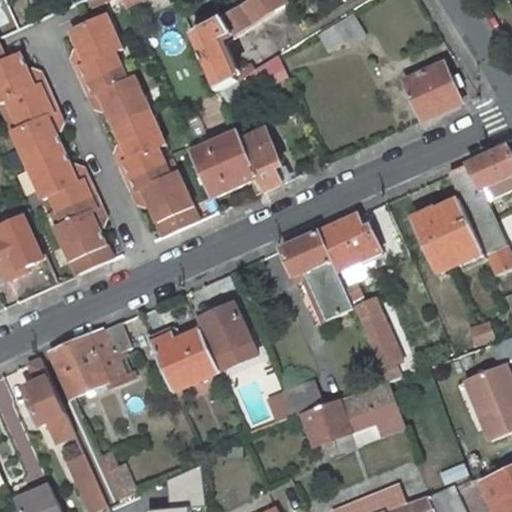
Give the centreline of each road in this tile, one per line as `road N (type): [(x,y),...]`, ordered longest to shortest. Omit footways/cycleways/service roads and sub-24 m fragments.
road 1 (residential): [(511,130),(0,358)]
road 2 (unclassified): [(511,109),(443,0)]
